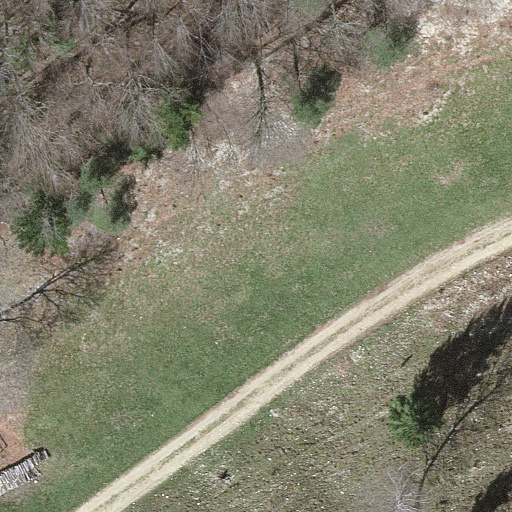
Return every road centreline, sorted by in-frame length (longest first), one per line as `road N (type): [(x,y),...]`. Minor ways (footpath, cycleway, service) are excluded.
road 1 (track): [(511,233),(488,241),(102,511)]
road 2 (track): [(184,458),(0,443)]
